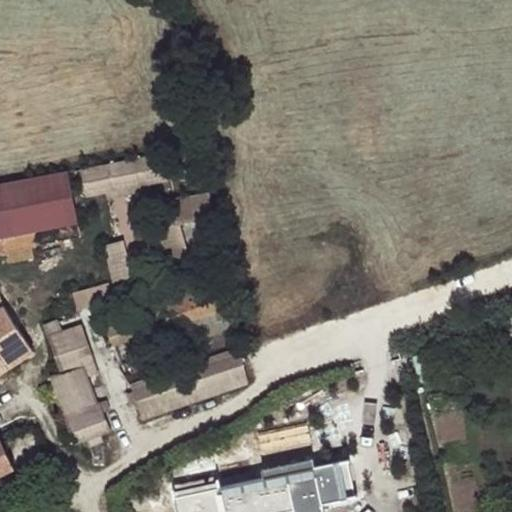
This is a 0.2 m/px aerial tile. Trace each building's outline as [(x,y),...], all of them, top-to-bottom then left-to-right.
[(164,152),(83,168),(86,182),(89,195),(162,180),(171,179),(166,152),(164,152)] [(83,168),(70,171),(72,185),(86,182),(83,168)] [(70,171),(20,180),(32,245),(82,236),(79,221),(72,185),(70,171)] [(0,252),(7,251),(9,261),(34,255),(32,245),(20,180),(0,184),(0,252)] [(213,230),(207,188),(196,190),(197,196),(199,211),(202,233),(213,230)] [(165,200),(167,216),(198,212),(197,196),(165,200)] [(187,255),(177,219),(158,226),(169,262),(187,255)] [(115,280),(133,275),(122,239),(105,245),(115,280)] [(221,276),(103,317),(114,343),(123,366),(164,353),(234,330),(221,276)] [(0,372),(34,349),(4,305),(0,294),(0,372)] [(100,371),(78,325),(48,335),(61,362),(64,370),(51,375),(56,386),(53,387),(51,387),(48,388),(46,390),(45,394),(46,397),(48,400),(51,401),(54,400),(60,398),(61,401),(67,418),(73,434),(76,441),(101,433),(93,417),(99,415),(87,376),(100,371)] [(238,345),(130,382),(134,391),(240,355),(238,345)] [(240,355),(134,391),(146,418),(247,383),(240,355)] [(257,431),(261,452),(288,448),(284,427),(257,431)] [(0,437),(0,477),(17,469),(1,437),(0,437)] [(171,483),(175,511),(324,511),(322,499),(360,493),(355,455),(171,483)]
